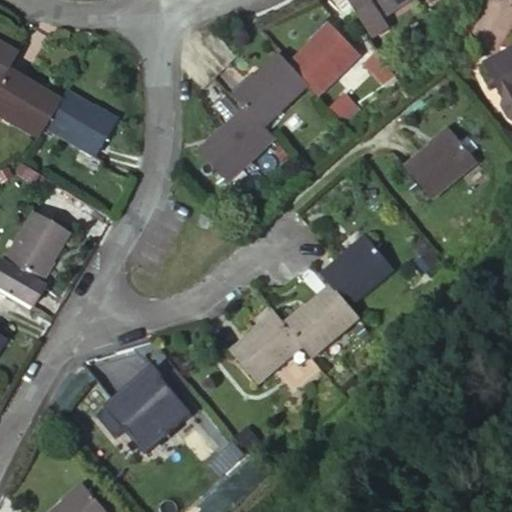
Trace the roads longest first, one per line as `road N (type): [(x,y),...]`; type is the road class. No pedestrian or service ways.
road 1 (residential): [(152,14),(159,126),(151,176),(78,309)]
road 2 (residential): [(78,309),(144,316),(210,294),(303,230)]
road 3 (residential): [(78,309),(0,447)]
